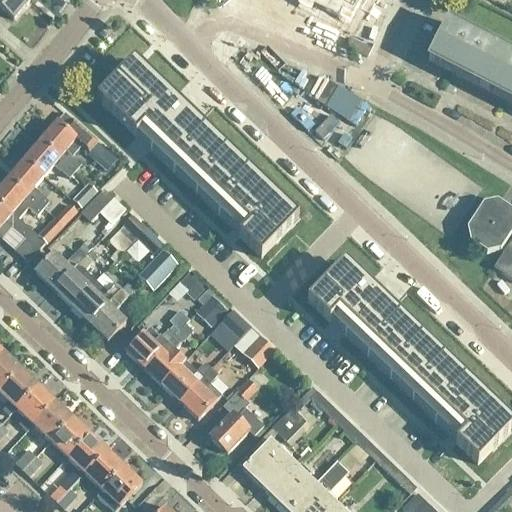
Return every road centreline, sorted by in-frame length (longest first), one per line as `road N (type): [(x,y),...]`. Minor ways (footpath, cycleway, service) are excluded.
road 1 (residential): [(189,49),(511,359)]
road 2 (residential): [(0,299),(225,511)]
road 3 (residential): [(370,81),(219,19),(189,49)]
road 4 (residential): [(511,161),(370,81)]
road 5 (residential): [(0,124),(91,0)]
